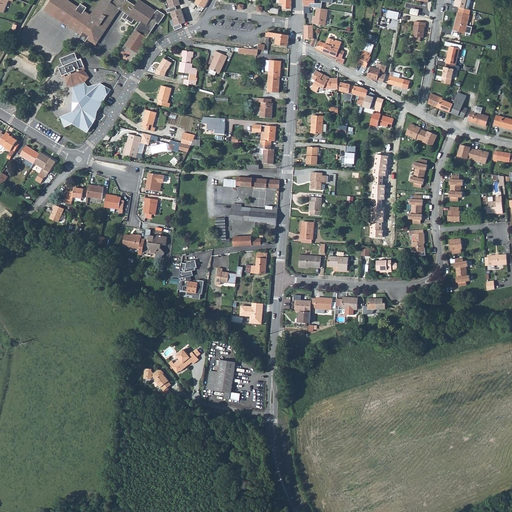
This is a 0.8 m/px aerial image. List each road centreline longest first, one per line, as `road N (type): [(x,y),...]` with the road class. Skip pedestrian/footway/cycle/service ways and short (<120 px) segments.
road 1 (secondary): [(296,45),(279,279)]
road 2 (residential): [(78,160),(151,55),(201,25)]
road 3 (secondary): [(279,279),(271,415)]
road 4 (residential): [(405,105),(390,237)]
road 5 (residential): [(279,279),(409,283)]
road 6 (unclassified): [(296,45),(405,105)]
